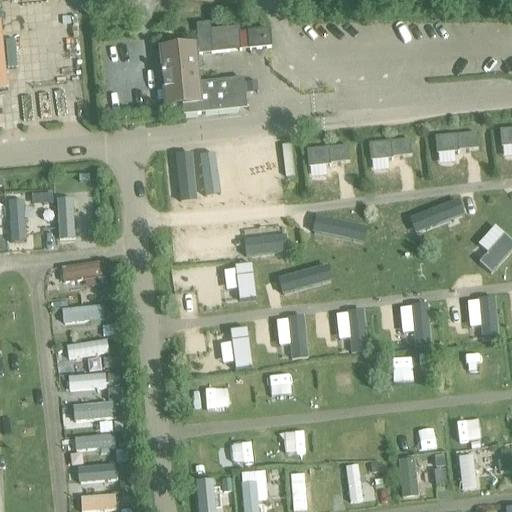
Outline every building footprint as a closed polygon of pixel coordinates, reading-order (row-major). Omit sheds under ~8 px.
[(196,27),(198,57),(241,54),(239,30),(211,32),(210,26),(196,27)] [(249,52),(270,50),(271,50),(269,33),(248,35),(249,52)] [(237,105),(245,104),(243,82),(200,86),(196,49),(160,52),(166,109),(183,107),(184,117),(238,112),(237,105)] [(511,132),(500,134),(502,151),(511,149),(511,132)] [(476,137),(435,141),(437,157),(459,155),(458,153),(477,152),(476,137)] [(261,191),(277,188),(271,142),(254,145),(261,191)] [(409,144),(369,148),(371,164),(392,162),(392,161),(411,159),(409,144)] [(287,177),(296,176),(292,145),(284,146),(287,177)] [(250,190),(250,146),(233,146),(233,190),(250,190)] [(195,150),(199,192),(216,191),(212,149),(195,150)] [(347,150),(307,154),(309,170),(330,168),(330,166),(349,165),(347,150)] [(171,197),(188,197),(188,152),(171,152),(171,197)] [(83,222),(93,222),(93,192),(59,192),(59,199),(76,199),(76,239),(83,239),(83,222)] [(53,196),(42,197),(43,207),(54,206),(53,196)] [(10,198),(11,243),(25,243),(25,198),(10,198)] [(59,200),(59,241),(74,241),(74,200),(59,200)] [(458,204),(420,218),(426,234),(464,219),(458,204)] [(316,219),(313,235),(356,245),(359,229),(316,219)] [(511,245),(504,238),(479,267),(491,277),(511,253),(511,245)] [(285,240),(244,245),(246,260),(287,255),(285,240)] [(105,264),(64,266),(65,282),(88,281),(88,288),(106,287),(105,264)] [(191,287),(201,287),(201,277),(217,276),(217,267),(190,267),(191,287)] [(251,268),(235,270),(239,304),(256,302),(251,268)] [(319,271),(278,283),(283,298),(324,287),(319,271)] [(111,292),(101,293),(102,304),(112,303),(111,292)] [(495,301),(478,303),(482,345),(498,343),(495,301)] [(106,308),(64,309),(64,324),(106,323),(106,308)] [(427,308),(411,309),(415,351),(431,350),(427,308)] [(363,314),(347,315),(351,357),(367,356),(363,314)] [(304,320),(288,322),(292,363),(307,362),(304,320)] [(114,329),(104,330),(105,340),(115,339),(114,329)] [(246,332),(231,335),(236,373),(251,371),(246,332)] [(69,359),(111,355),(109,342),(68,346),(69,359)] [(116,360),(103,361),(104,371),(117,370),(116,360)] [(354,384),(354,367),(335,367),(335,384),(354,384)] [(70,376),(70,391),(106,390),(106,376),(70,376)] [(120,376),(108,377),(108,385),(121,384),(120,376)] [(265,404),(281,404),(281,389),(265,389),(265,404)] [(194,397),(195,413),(216,411),(215,395),(194,397)] [(75,423),(117,420),(116,403),(74,406),(75,423)] [(123,425),(115,426),(116,437),(125,436),(123,425)] [(437,427),(417,427),(417,447),(437,447),(437,427)] [(127,437),(117,438),(118,448),(128,447),(127,437)] [(231,448),(205,449),(206,471),(232,470),(231,448)] [(511,453),(502,454),(502,462),(511,462),(511,453)] [(459,457),(464,491),(479,489),(474,455),(459,457)] [(444,459),(435,460),(436,472),(446,471),(444,459)] [(417,460),(400,461),(403,500),(420,498),(417,460)] [(380,465),(372,466),(373,476),(381,475),(380,465)] [(91,481),(127,480),(126,466),(90,467),(91,481)] [(348,467),(351,504),(364,503),(361,466),(348,467)] [(293,489),(338,488),(337,474),(292,474),(293,489)] [(216,511),(215,481),(198,481),(198,511),(216,511)] [(231,482),(222,483),(223,495),(232,494),(231,482)] [(261,511),(260,483),(243,484),(244,511),(261,511)] [(82,511),(118,511),(117,495),(82,499),(82,511)]
